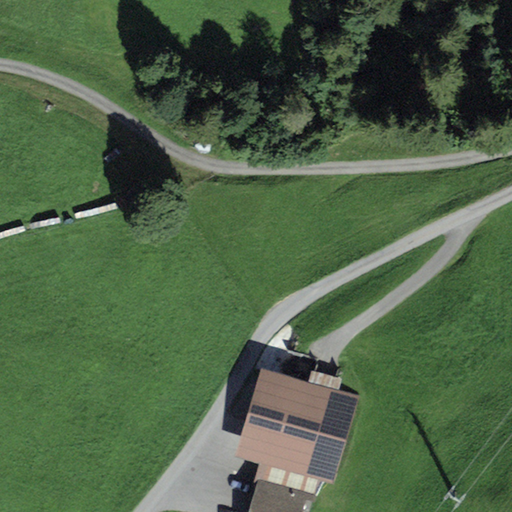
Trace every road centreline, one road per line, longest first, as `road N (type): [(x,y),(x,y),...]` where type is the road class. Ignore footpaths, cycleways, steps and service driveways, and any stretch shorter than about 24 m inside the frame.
road 1 (track): [(0,69),(80,93),(199,165),(259,172),(419,168),(511,150)]
road 2 (unclassified): [(139,511),(290,305),(511,196)]
road 3 (track): [(322,373),(345,335),(424,279),(475,217)]
